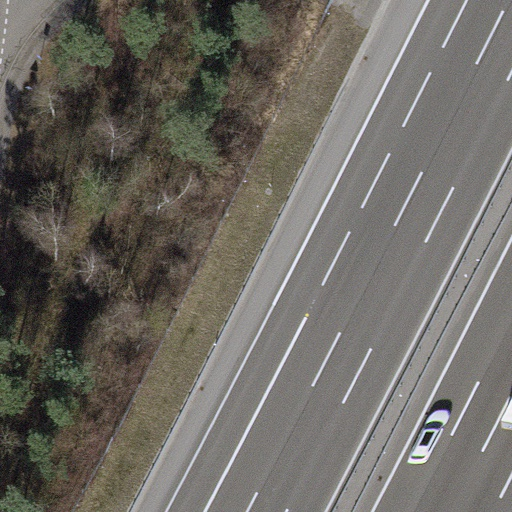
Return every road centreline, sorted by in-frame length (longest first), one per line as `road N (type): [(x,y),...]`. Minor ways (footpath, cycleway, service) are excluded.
road 1 (motorway): [(509,0),(247,511)]
road 2 (motorway): [(434,511),(511,360)]
